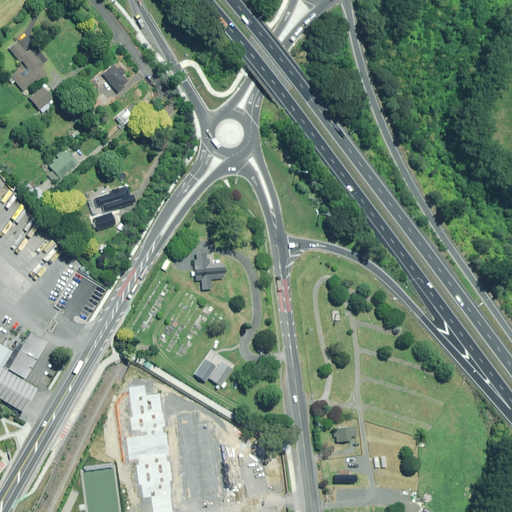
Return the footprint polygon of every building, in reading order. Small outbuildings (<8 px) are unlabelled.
[(31,67),(18,76),(27,89),(41,79),(43,82),(53,73),(25,41),(16,49),(31,67)] [(119,65),(108,74),(123,92),(135,82),(119,65)] [(150,85),(146,81),(141,85),(146,89),(150,85)] [(37,98),(47,110),(60,99),(50,88),(37,98)] [(105,107),(98,98),(87,106),(94,115),(105,107)] [(133,117),(126,109),(118,116),(126,124),(133,117)] [(78,122),(73,117),(65,125),(70,130),(78,122)] [(48,166),(52,171),(47,175),(54,184),(60,179),(78,164),(67,150),(48,166)] [(34,202),(42,193),(38,188),(35,191),(27,183),(21,190),(34,202)] [(103,211),(135,200),(132,193),(129,194),(126,185),(119,187),(118,185),(110,187),(111,190),(94,196),(97,206),(101,204),(103,211)] [(214,288),(213,278),(226,277),(225,261),(212,262),(212,258),(209,258),(208,252),(198,253),(199,263),(197,263),(198,279),(205,279),(206,288),(214,288)] [(65,288),(85,270),(80,264),(59,281),(55,276),(40,289),(62,315),(77,302),(65,288)] [(34,331),(12,368),(28,378),(51,341),(34,331)] [(0,362),(5,366),(16,348),(0,338),(0,362)] [(224,361),(221,366),(214,361),(209,358),(199,374),(209,380),(211,376),(227,386),(237,369),(224,361)] [(5,366),(0,362),(0,395),(27,411),(41,387),(5,366)] [(136,457),(141,495),(150,494),(151,511),(274,511),(274,507),(238,511),(237,511),(170,511),(169,494),(173,494),(161,393),(143,383),(127,385),(133,437),(120,439),(123,459),(136,457)] [(358,428),(342,429),(343,441),(359,439),(358,428)] [(121,472),(107,463),(89,493),(103,501),(121,472)] [(223,504),(233,510),(237,502),(241,505),(250,489),(236,481),(239,477),(228,471),(213,498),(214,499),(212,501),(221,506),(223,504)]
